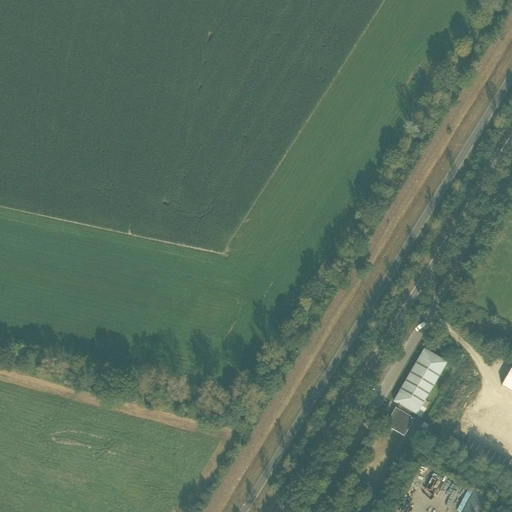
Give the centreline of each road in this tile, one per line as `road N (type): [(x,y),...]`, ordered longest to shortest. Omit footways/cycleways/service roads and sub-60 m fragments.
road 1 (secondary): [(511,76),(243,511)]
road 2 (track): [(241,405),(492,0)]
road 3 (secondary): [(281,511),(511,140)]
road 4 (unclassified): [(312,511),(511,184)]
road 5 (track): [(241,405),(0,348)]
